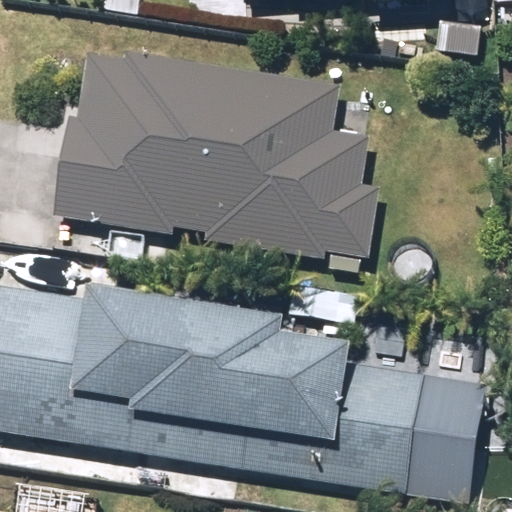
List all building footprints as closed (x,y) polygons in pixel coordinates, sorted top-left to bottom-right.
[(292,0),(293,5),(378,1),(379,25),(456,21),(454,0),(292,0)] [(344,96),(95,62),(86,129),(74,128),(65,194),(60,231),(176,247),(177,235),(213,240),(211,254),(334,270),(336,262),(372,267),(381,197),(366,195),(373,147),(338,142),(344,96)] [(504,136),(467,137),(468,186),(505,185),(504,136)] [(97,309),(9,296),(0,361),(0,439),(108,455),(104,486),(131,490),(135,465),(467,511),(477,511),(493,400),(357,381),(359,362),(292,353),(295,334),(246,327),(249,310),(100,289),(97,309)] [(0,511),(87,511),(88,504),(0,493),(0,511)]
